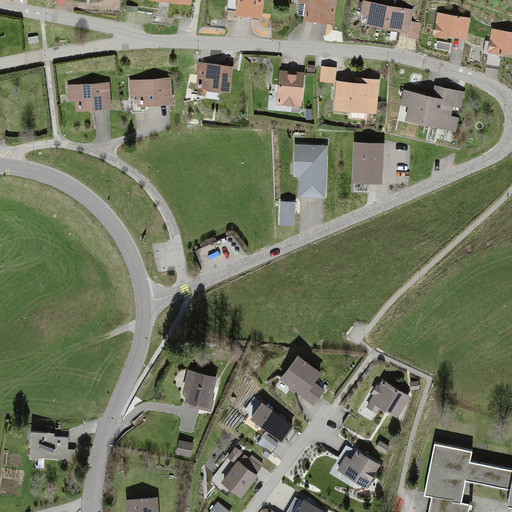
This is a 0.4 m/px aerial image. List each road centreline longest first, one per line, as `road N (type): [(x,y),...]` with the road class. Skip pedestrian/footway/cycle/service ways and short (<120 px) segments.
road 1 (residential): [(511,133),(486,160),(144,302)]
road 2 (residential): [(150,36),(420,60),(489,84),(511,112)]
road 3 (secondary): [(144,302),(136,356),(97,457),(90,511)]
road 4 (secondary): [(0,165),(57,179),(100,210),(127,246),(144,302)]
road 5 (residential): [(0,8),(150,36)]
road 6 (residential): [(0,64),(150,36)]
road 7 (residential): [(250,511),(326,410)]
